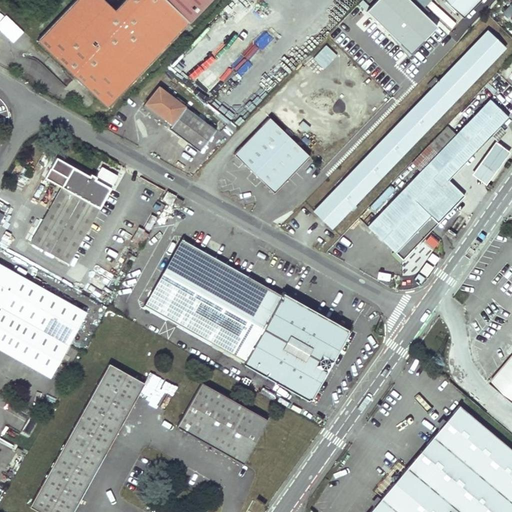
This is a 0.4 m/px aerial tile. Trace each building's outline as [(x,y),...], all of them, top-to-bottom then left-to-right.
[(119,0),(111,10),(100,0),(71,0),(34,40),(104,107),(205,0),(119,0)] [(372,0),(364,10),(410,51),(436,22),(411,0),(372,0)] [(446,0),(464,17),(480,0),(446,0)] [(511,1),(502,12),(511,21),(511,1)] [(431,89),(313,211),(331,228),(504,48),(486,31),(437,82),(433,78),(426,84),(431,89)] [(211,129),(156,87),(143,103),(169,123),(166,127),(165,127),(195,150),(211,129)] [(418,173),(365,227),(400,260),(461,196),(445,181),(505,118),(487,100),(453,136),(418,173)] [(169,123),(143,103),(140,107),(166,127),(169,123)] [(308,157),(269,119),(234,155),(274,193),(308,157)] [(444,126),(408,164),(418,173),(453,136),(444,126)] [(507,152),(493,142),(469,175),(483,185),(507,152)] [(91,177),(60,159),(48,179),(64,187),(33,242),(70,262),(113,189),(97,181),(98,177),(93,174),(91,177)] [(164,203),(173,208),(178,199),(169,194),(164,203)] [(142,243),(147,232),(137,228),(132,239),(142,243)] [(431,249),(438,241),(429,234),(422,243),(431,249)] [(252,277),(185,240),(146,310),(259,376),(299,305),(285,297),(283,300),(276,296),(278,292),(274,290),(272,293),(251,281),(252,277)] [(41,287),(0,264),(0,306),(2,308),(0,312),(0,348),(50,376),(87,313),(74,305),(41,287)] [(77,300),(44,282),(41,287),(74,305),(77,300)] [(350,335),(299,305),(259,376),(309,405),(329,373),(334,372),(331,368),(350,335)] [(511,356),(490,382),(511,400),(511,356)] [(71,511),(144,384),(109,365),(30,506),(40,511),(71,511)] [(270,422),(204,385),(180,429),(245,466),(270,422)] [(162,400),(154,416),(159,419),(167,403),(162,400)] [(511,511),(511,452),(461,410),(372,511),(511,511)] [(255,501),(253,511),(261,511),(263,503),(255,501)]
